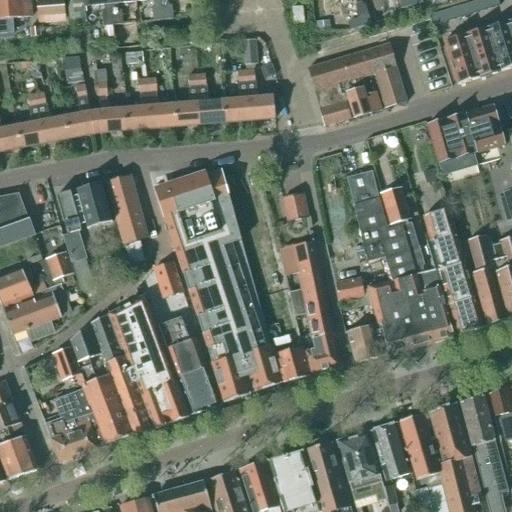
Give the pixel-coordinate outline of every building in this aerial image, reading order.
[(20,2),(20,0),(0,0),(0,19),(0,20),(8,19),(31,17),(29,1),(20,2)] [(83,0),(72,0),(74,17),(85,16),(85,8),(83,0)] [(103,27),(113,26),(109,0),(83,0),(85,8),(103,6),(104,13),(101,13),(103,27)] [(135,0),(109,0),(113,26),(122,25),(121,11),(118,12),(117,4),(135,2),(135,0)] [(135,0),(135,2),(153,1),(154,8),(152,8),(153,22),(163,21),(160,0),(135,0)] [(160,0),(163,21),(172,20),(171,6),(168,6),(167,0),(160,0)] [(411,7),(409,0),(402,0),(399,1),(401,10),(411,7)] [(482,0),(474,2),(477,13),(485,10),(482,0)] [(489,0),(482,0),(485,10),(492,8),(489,0)] [(489,0),(492,8),(500,6),(498,0),(497,0),(489,0)] [(37,1),(39,21),(50,20),(50,14),(62,14),(61,1),(50,2),(50,1),(37,1)] [(474,2),(467,5),(470,15),(477,13),(474,2)] [(467,5),(459,7),(463,17),(470,15),(467,5)] [(459,7),(452,9),(455,20),(463,17),(459,7)] [(294,25),(304,24),(302,8),(292,9),(294,25)] [(452,9),(444,12),(448,22),(455,20),(452,9)] [(444,12),(437,14),(440,24),(448,22),(444,12)] [(437,14),(429,16),(433,27),(440,24),(437,14)] [(368,17),(358,20),(360,28),(370,25),(368,17)] [(0,21),(0,35),(13,34),(12,20),(9,21),(8,19),(0,20),(0,21)] [(358,20),(347,23),(350,31),(360,28),(358,20)] [(511,37),(507,21),(486,28),(500,72),(511,68),(511,37)] [(326,22),(319,22),(319,32),(327,31),(326,22)] [(40,27),(30,27),(30,37),(40,36),(40,27)] [(486,28),(465,35),(479,79),(500,72),(486,28)] [(465,35),(444,42),(458,86),(479,79),(465,35)] [(245,66),(254,65),(257,65),(255,41),(243,42),(245,66)] [(406,103),(395,69),(396,68),(389,45),(307,70),(319,111),(324,127),(350,120),(342,89),(362,83),(361,78),(375,74),(385,109),(406,103)] [(142,51),(125,53),(126,65),(143,64),(142,52),(142,51)] [(60,60),(55,60),(56,71),(61,71),(64,70),(67,85),(83,82),(80,69),(79,58),(60,60)] [(38,61),(30,63),(34,82),(36,95),(44,93),(46,93),(46,92),(43,80),(42,80),(38,61)] [(105,71),(96,72),(97,84),(106,83),(105,71)] [(245,72),(246,85),(254,84),(255,84),(254,71),(246,72),(245,72)] [(238,85),(246,85),(245,72),(237,72),(238,85)] [(196,76),(197,89),(205,88),(206,88),(205,75),(197,76),(196,76)] [(190,89),(197,89),(196,76),(187,77),(188,90),(189,90),(190,89)] [(156,79),(147,80),(148,93),(155,92),(156,92),(156,79)] [(147,80),(139,81),(140,94),(148,93),(147,80)] [(34,82),(24,84),(26,97),(35,95),(36,95),(34,82)] [(97,84),(98,97),(107,96),(106,83),(97,84)] [(364,96),(362,89),(364,88),(362,83),(342,89),(350,120),(381,111),(375,92),(364,96)] [(275,119),(273,97),(257,98),(256,84),(255,84),(254,84),(246,85),(249,121),(275,119)] [(223,101),(225,123),(249,121),(246,85),(238,85),(239,93),(238,94),(238,100),(223,101)] [(78,100),(87,99),(84,86),(75,87),(78,100)] [(200,125),(225,123),(223,101),(208,102),(207,88),(206,88),(205,88),(197,89),(200,125)] [(174,105),(176,127),(200,125),(197,89),(190,89),(189,90),(188,90),(187,90),(188,104),(174,105)] [(148,93),(151,129),(176,127),(174,105),(159,107),(158,100),(156,100),(155,92),(148,93)] [(36,95),(35,95),(37,108),(45,107),(46,106),(44,93),(36,95)] [(140,108),(125,109),(127,131),(151,129),(148,93),(140,94),(140,102),(139,102),(140,108)] [(30,109),(37,108),(35,95),(26,97),(29,110),(30,109)] [(99,112),(89,113),(93,134),(100,134),(101,134),(127,131),(125,109),(110,111),(109,104),(107,104),(107,96),(98,97),(99,112)] [(79,115),(64,118),(68,139),(93,134),(89,113),(87,99),(78,100),(77,100),(79,115)] [(37,108),(44,144),(68,139),(64,118),(50,120),(47,106),(46,106),(45,107),(37,108)] [(463,115),(427,125),(438,166),(505,147),(493,107),(463,115)] [(16,127),(20,149),(44,144),(37,108),(30,109),(29,110),(28,110),(30,124),(16,127)] [(0,152),(20,149),(16,127),(2,130),(0,121),(0,152)] [(436,169),(424,173),(427,184),(439,180),(436,169)] [(401,226),(400,225),(387,229),(371,171),(347,178),(354,207),(367,262),(384,258),(390,283),(396,308),(397,308),(408,351),(433,344),(402,231),(401,226)] [(205,173),(175,183),(181,200),(189,197),(194,210),(165,220),(157,195),(156,196),(164,221),(165,221),(177,259),(188,293),(202,336),(223,404),(250,395),(254,393),(281,385),(261,314),(241,242),(221,172),(206,177),(205,173)] [(109,196),(132,189),(129,176),(105,183),(109,196)] [(70,193),(56,197),(67,235),(78,232),(81,231),(80,226),(85,225),(87,230),(112,222),(101,184),(76,191),(77,196),(71,198),(70,193)] [(389,227),(409,220),(399,188),(379,194),(389,227)] [(112,209),(136,203),(132,189),(109,196),(112,209)] [(301,195),(282,199),(287,223),(307,219),(308,219),(303,195),(301,195)] [(0,248),(35,236),(29,220),(26,221),(17,197),(0,200),(0,248)] [(112,209),(116,221),(119,235),(128,265),(144,260),(139,242),(146,240),(136,203),(112,209)] [(434,271),(445,307),(449,306),(458,336),(483,328),(456,244),(447,209),(422,216),(438,270),(434,271)] [(407,225),(401,226),(402,231),(433,344),(454,338),(445,307),(434,271),(423,274),(421,267),(423,265),(418,247),(417,247),(410,224),(407,225)] [(507,320),(492,264),(487,248),(484,236),(467,241),(476,272),(470,274),(486,327),(507,320)] [(498,245),(487,248),(492,264),(507,320),(511,318),(511,237),(497,241),(498,245)] [(312,243),(278,250),(285,277),(296,274),(300,291),(289,294),(291,306),(303,303),(324,299),(312,243)] [(362,246),(355,248),(357,258),(364,256),(362,246)] [(72,274),(64,252),(45,260),(53,281),(72,274)] [(29,266),(41,261),(40,256),(27,261),(29,266)] [(84,260),(71,263),(79,291),(92,288),(84,260)] [(172,264),(154,270),(164,300),(182,294),(172,264)] [(383,264),(373,266),(376,279),(386,276),(383,264)] [(0,304),(2,309),(33,296),(21,269),(0,277),(0,304)] [(74,285),(72,278),(64,280),(66,288),(74,285)] [(360,280),(336,285),(339,304),(364,299),(360,280)] [(390,283),(368,288),(373,307),(377,325),(377,326),(380,325),(388,356),(402,352),(407,351),(408,351),(397,308),(396,308),(390,283)] [(53,334),(49,323),(61,318),(60,316),(69,312),(59,286),(33,296),(2,309),(3,313),(12,337),(27,331),(31,342),(53,334)] [(137,294),(127,299),(130,305),(140,300),(137,294)] [(303,303),(291,306),(294,317),(305,315),(310,338),(332,333),(324,299),(303,303)] [(128,306),(108,316),(122,357),(127,370),(124,371),(130,386),(133,384),(135,389),(152,431),(170,425),(143,356),(157,350),(140,300),(130,305),(128,306)] [(108,316),(90,326),(99,354),(100,356),(103,364),(122,357),(108,316)] [(187,342),(178,317),(156,326),(190,417),(205,412),(220,406),(195,339),(187,342)] [(377,325),(344,334),(345,335),(347,334),(355,365),(388,356),(380,325),(377,326),(377,325)] [(76,362),(77,364),(86,361),(100,356),(90,326),(69,342),(71,346),(71,348),(76,362)] [(332,333),(310,338),(313,350),(305,352),(311,376),(340,369),(332,333)] [(76,362),(71,348),(52,355),(62,382),(80,376),(76,362)] [(157,350),(143,356),(170,425),(188,418),(162,348),(157,350)] [(283,384),(309,377),(301,348),(275,355),(283,384)] [(132,438),(152,431),(135,389),(133,385),(129,386),(123,371),(124,371),(127,370),(122,357),(103,364),(107,375),(108,375),(131,435),(131,436),(132,438)] [(86,361),(77,364),(81,376),(84,384),(81,385),(82,390),(88,406),(90,405),(105,445),(106,445),(131,436),(131,435),(108,375),(107,375),(93,380),(86,361)] [(0,430),(20,423),(4,383),(0,384),(0,430)] [(61,419),(45,425),(59,464),(76,458),(82,456),(99,450),(98,450),(106,447),(106,445),(105,445),(90,405),(88,406),(82,390),(54,400),(61,419)] [(507,390),(487,396),(496,429),(501,428),(505,442),(511,439),(511,403),(511,404),(507,390)] [(489,511),(502,511),(498,495),(508,493),(494,442),(495,442),(483,397),(460,404),(478,469),(485,498),(489,511)] [(489,511),(485,498),(478,469),(474,470),(456,405),(428,414),(430,420),(424,422),(440,482),(448,511),(489,511)] [(440,482),(424,422),(422,416),(399,423),(418,488),(440,482)] [(20,423),(0,430),(0,466),(6,482),(38,471),(20,423)] [(386,482),(411,474),(396,425),(371,432),(386,482)] [(367,433),(337,442),(351,492),(372,486),(377,503),(387,501),(383,489),(367,433)] [(331,444),(303,452),(321,511),(351,511),(350,507),(342,478),(331,444)] [(321,511),(303,452),(267,462),(282,507),(280,508),(281,511),(321,511)] [(267,462),(240,470),(253,511),(281,511),(280,508),(282,507),(267,462)] [(216,511),(247,511),(234,472),(206,482),(216,511)] [(448,511),(440,482),(418,488),(412,489),(418,511),(448,511)] [(211,511),(212,511),(203,483),(153,498),(157,511),(211,511)] [(392,486),(383,489),(387,501),(389,507),(397,505),(392,486)] [(151,511),(148,499),(120,507),(121,511),(151,511)]
